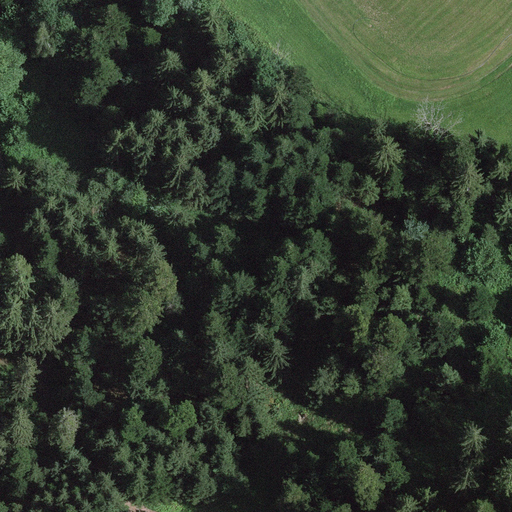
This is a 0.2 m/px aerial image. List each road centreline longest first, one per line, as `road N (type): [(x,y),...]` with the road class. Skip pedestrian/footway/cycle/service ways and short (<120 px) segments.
road 1 (track): [(0,145),(139,507)]
road 2 (track): [(511,60),(472,94),(420,97),(365,73)]
